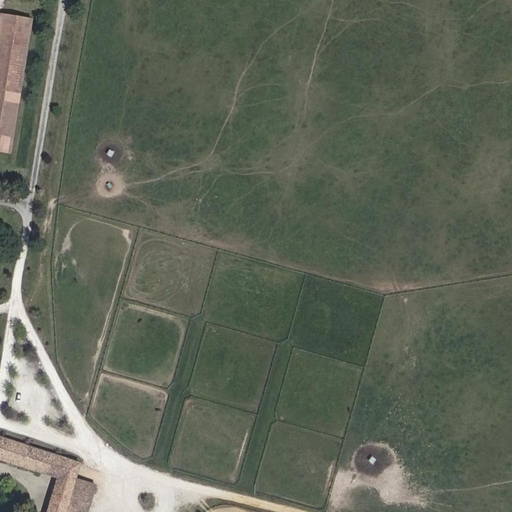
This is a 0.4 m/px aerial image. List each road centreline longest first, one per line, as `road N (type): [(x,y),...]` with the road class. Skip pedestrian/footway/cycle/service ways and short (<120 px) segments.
road 1 (track): [(0,408),(25,206),(67,0)]
road 2 (track): [(0,419),(272,511)]
road 3 (track): [(106,456),(17,306)]
